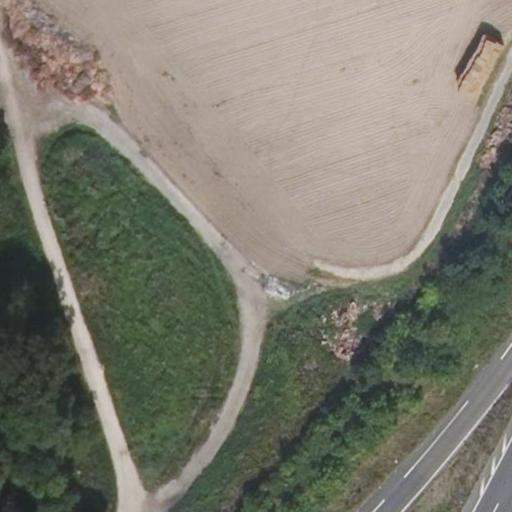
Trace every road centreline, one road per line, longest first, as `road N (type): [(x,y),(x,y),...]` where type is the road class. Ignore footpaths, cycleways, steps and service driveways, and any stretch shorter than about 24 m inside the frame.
road 1 (track): [(0,54),(127,472),(130,511)]
road 2 (track): [(263,275),(374,276),(406,266),(428,239),(511,66)]
road 3 (trunk): [(511,360),(391,511)]
